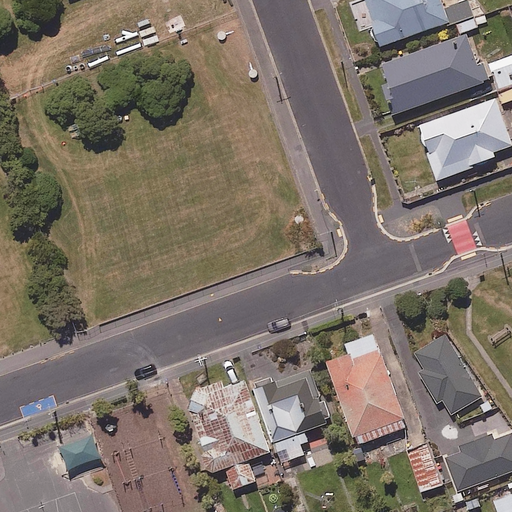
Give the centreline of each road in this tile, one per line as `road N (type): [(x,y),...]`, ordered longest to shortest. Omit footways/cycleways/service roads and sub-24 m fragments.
road 1 (residential): [(376,268),(0,400)]
road 2 (residential): [(280,0),(376,268)]
road 3 (residential): [(511,220),(376,268)]
